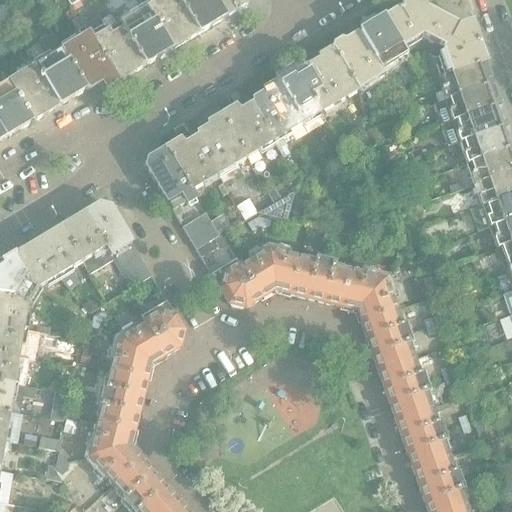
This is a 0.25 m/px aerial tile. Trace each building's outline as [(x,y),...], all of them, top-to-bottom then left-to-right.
[(144,68),(197,35),(175,0),(163,0),(119,27),(144,68)] [(175,0),(197,35),(246,6),(246,5),(246,0),(175,0)] [(435,35),(442,21),(424,11),(417,1),(384,21),(402,51),(421,39),(434,47),(438,37),(435,35)] [(73,12),(82,7),(79,3),(70,8),(73,12)] [(144,68),(119,27),(107,34),(98,19),(83,28),(77,19),(71,23),(77,33),(83,29),(87,36),(61,51),(85,91),(100,82),(105,91),(144,68)] [(381,76),(408,60),(402,51),(384,21),(332,52),(357,95),(383,79),(381,76)] [(484,65),(470,26),(459,30),(442,21),(435,35),(438,37),(434,47),(429,57),(433,60),(443,56),(445,63),(437,66),(442,80),(484,65)] [(31,124),(85,91),(61,51),(7,84),(31,124)] [(357,95),(332,52),(308,67),(309,70),(305,72),(320,96),(310,103),(319,118),(357,95)] [(488,87),(486,81),(488,77),(484,65),(442,80),(447,97),(443,98),(445,102),(488,87)] [(319,118),(310,103),(320,96),(305,72),(291,81),(289,78),(252,101),(253,104),(251,105),(274,145),(280,154),(283,160),(289,156),(285,148),(287,147),(283,140),(319,118)] [(0,142),(31,124),(7,84),(0,87),(0,142)] [(389,97),(385,86),(379,89),(383,99),(389,97)] [(407,94),(402,86),(389,94),(395,102),(407,94)] [(496,108),(494,102),(496,98),(493,90),(489,87),(488,87),(445,102),(452,124),(496,108)] [(274,145),(251,105),(236,114),(234,112),(221,119),(247,161),(274,145)] [(503,130),(501,123),(503,119),(500,111),(496,109),(496,108),(452,124),(456,136),(438,143),(441,151),(460,145),(503,130)] [(191,195),(247,161),(221,119),(196,134),(197,137),(180,147),(178,145),(165,153),(191,195)] [(511,150),(509,144),(510,140),(508,132),(503,130),(460,145),(467,166),(511,150)] [(353,160),(355,150),(343,158),(350,169),(352,168),(353,160)] [(511,174),(511,151),(511,150),(467,166),(475,188),(479,187),(478,186),(511,174)] [(191,195),(165,153),(148,163),(146,170),(171,212),(185,203),(187,206),(195,201),(191,195)] [(364,179),(360,165),(352,168),(350,169),(345,186),(364,179)] [(511,197),(511,174),(478,186),(479,187),(483,198),(479,199),(482,208),(486,207),(511,197)] [(463,191),(460,184),(448,189),(450,195),(463,191)] [(228,195),(222,185),(217,188),(223,198),(228,195)] [(365,202),(359,186),(344,192),(350,208),(365,202)] [(280,200),(274,191),(268,195),(273,204),(280,200)] [(511,220),(511,197),(486,207),(490,218),(486,220),(489,229),(511,220)] [(144,267),(110,211),(98,208),(71,224),(68,223),(63,226),(62,230),(60,231),(81,267),(82,266),(89,277),(100,270),(93,259),(107,251),(124,279),(144,267)] [(217,238),(206,220),(204,216),(182,230),(195,251),(208,244),(213,241),(217,238)] [(269,228),(271,220),(254,217),(251,233),(269,228)] [(353,225),(350,218),(341,221),(343,229),(353,225)] [(511,220),(489,229),(493,240),(496,249),(500,248),(501,250),(511,245),(511,220)] [(72,272),(81,267),(60,231),(58,232),(54,231),(49,234),(48,238),(23,253),(20,252),(14,255),(13,259),(10,260),(25,284),(38,293),(58,280),(69,293),(79,284),(72,272)] [(329,246),(333,234),(324,232),(321,244),(329,246)] [(338,248),(341,236),(333,234),(329,246),(338,248)] [(411,247),(407,234),(386,241),(387,247),(411,253),(411,247)] [(217,238),(213,241),(219,251),(226,247),(220,237),(217,238)] [(208,244),(195,251),(199,259),(213,251),(208,244)] [(511,268),(511,245),(501,250),(508,270),(511,268)] [(275,293),(268,248),(246,262),(249,266),(245,268),(238,266),(259,302),(274,293),(275,293)] [(288,297),(298,259),(285,256),(286,253),(268,248),(275,293),(288,297)] [(400,265),(408,257),(397,254),(396,261),(400,265)] [(412,268),(408,257),(400,265),(405,269),(412,268)] [(315,304),(326,262),(313,259),(312,263),(298,259),(288,297),(315,304)] [(38,293),(25,284),(10,260),(2,266),(0,265),(0,297),(17,300),(27,308),(28,307),(38,293)] [(340,310),(350,272),(334,268),(335,265),(326,262),(315,304),(340,310)] [(431,274),(426,262),(415,266),(419,278),(431,274)] [(259,302),(238,266),(231,271),(228,266),(210,277),(228,306),(230,307),(231,308),(241,311),(242,310),(244,311),(259,302)] [(133,289),(150,278),(144,267),(124,279),(125,281),(117,286),(122,294),(130,290),(130,291),(124,295),(126,298),(127,298),(131,305),(139,300),(136,296),(135,294),(136,293),(133,289)] [(356,314),(388,279),(362,272),(361,275),(350,272),(340,310),(356,314)] [(396,313),(391,299),(395,297),(388,279),(356,314),(360,325),(396,313)] [(0,356),(18,360),(27,309),(27,308),(17,300),(0,297),(0,356)] [(183,333),(165,303),(148,313),(151,319),(144,323),(165,358),(179,350),(180,348),(181,347),(183,337),(183,335),(183,333)] [(97,310),(89,304),(81,307),(88,316),(97,310)] [(101,324),(106,318),(101,312),(93,318),(101,324)] [(409,336),(405,325),(401,326),(396,313),(360,325),(369,351),(409,336)] [(96,331),(101,324),(93,318),(89,328),(96,331)] [(165,358),(144,323),(143,323),(142,329),(137,332),(135,329),(112,342),(150,367),(165,358)] [(67,334),(54,332),(54,331),(36,327),(35,334),(47,336),(66,340),(67,334)] [(32,333),(30,343),(46,345),(48,336),(47,336),(35,334),(32,333)] [(413,362),(408,348),(412,346),(409,336),(369,351),(377,374),(413,362)] [(150,367),(112,342),(107,363),(111,364),(109,373),(146,382),(150,367)] [(13,387),(18,360),(0,356),(0,412),(8,414),(19,415),(22,399),(35,401),(37,391),(13,387)] [(426,385),(422,375),(418,376),(413,362),(377,374),(386,399),(426,385)] [(452,375),(449,368),(440,371),(442,379),(452,375)] [(140,409),(146,382),(109,373),(105,388),(101,387),(98,399),(140,409)] [(454,383),(452,376),(452,375),(442,379),(445,386),(454,383)] [(479,400),(473,383),(466,386),(471,402),(479,400)] [(83,393),(84,386),(76,384),(75,391),(83,393)] [(431,411),(426,397),(430,395),(426,385),(386,399),(395,423),(431,411)] [(54,394),(49,421),(62,424),(67,396),(54,394)] [(133,435),(140,409),(98,399),(96,408),(100,409),(96,425),(133,435)] [(481,422),(476,406),(468,409),(473,425),(481,422)] [(443,435),(440,424),(436,425),(431,411),(395,423),(404,449),(443,435)] [(0,463),(8,415),(8,414),(0,412),(0,463)] [(468,425),(466,417),(457,420),(460,428),(468,425)] [(130,450),(133,435),(96,425),(94,436),(89,435),(82,463),(130,450)] [(471,433),(468,425),(460,428),(462,436),(471,433)] [(448,460),(442,446),(447,444),(443,435),(404,449),(412,472),(448,460)] [(55,454),(57,443),(40,439),(37,450),(55,454)] [(112,488),(141,462),(130,450),(82,463),(101,483),(104,480),(112,488)] [(64,468),(66,459),(58,456),(55,465),(64,468)] [(461,484),(457,473),(453,474),(448,460),(412,472),(421,497),(461,484)] [(126,511),(159,482),(141,462),(112,488),(121,499),(118,502),(126,511)] [(47,468),(45,481),(60,484),(60,483),(51,469),(47,468)] [(163,511),(176,501),(159,482),(126,511),(127,511),(163,511)] [(454,511),(465,508),(460,494),(464,493),(461,484),(421,497),(426,511),(454,511)] [(53,511),(67,511),(71,505),(59,498),(52,511),(53,511)] [(185,511),(176,501),(163,511),(185,511)]
